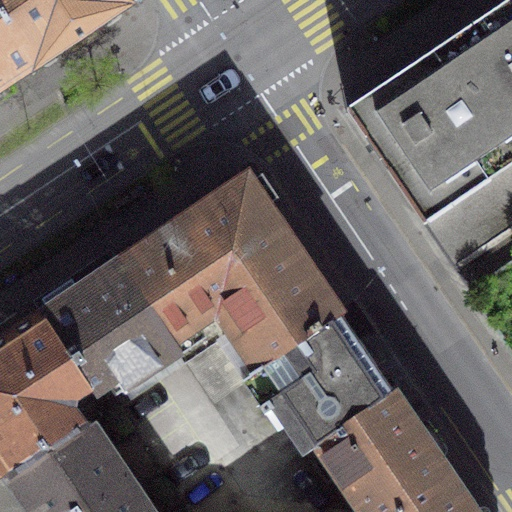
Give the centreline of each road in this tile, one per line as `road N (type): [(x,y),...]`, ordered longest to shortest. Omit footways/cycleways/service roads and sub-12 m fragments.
road 1 (tertiary): [(236,57),(511,460)]
road 2 (tertiary): [(236,57),(0,215)]
